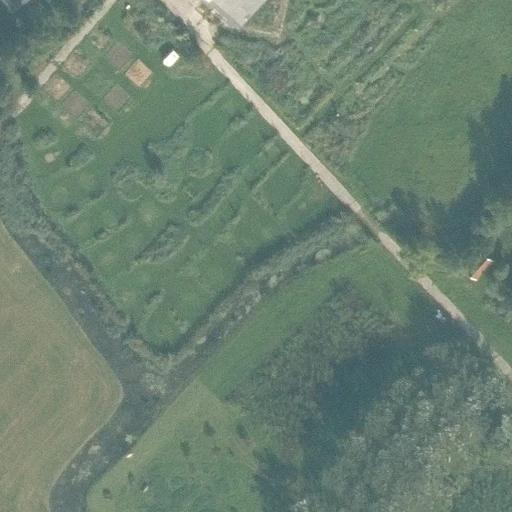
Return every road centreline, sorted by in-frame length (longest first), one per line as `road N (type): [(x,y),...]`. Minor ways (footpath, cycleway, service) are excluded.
road 1 (track): [(169,0),(511,377)]
road 2 (track): [(110,0),(0,128)]
